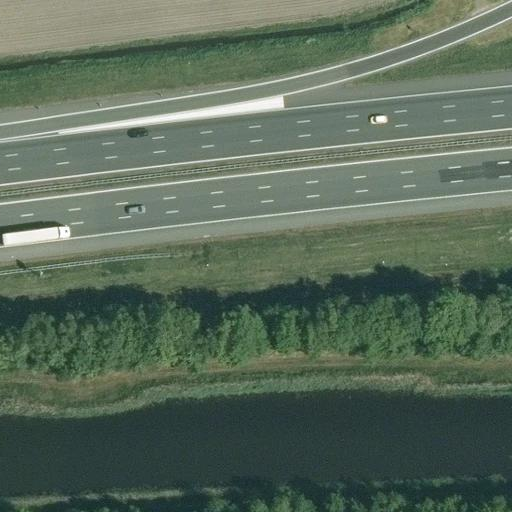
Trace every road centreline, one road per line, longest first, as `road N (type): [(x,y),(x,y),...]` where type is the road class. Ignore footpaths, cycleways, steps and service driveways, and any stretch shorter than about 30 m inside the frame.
road 1 (motorway): [(511,104),(0,165)]
road 2 (motorway): [(0,227),(511,170)]
road 3 (motorway): [(439,42),(219,110),(0,161)]
